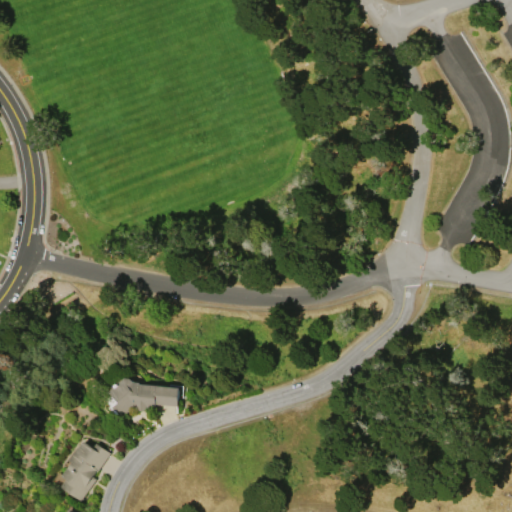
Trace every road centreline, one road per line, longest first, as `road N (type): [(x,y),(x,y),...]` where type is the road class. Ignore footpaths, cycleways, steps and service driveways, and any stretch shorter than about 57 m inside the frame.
road 1 (residential): [(27,256),(233,295),(338,292),(372,274),(431,271),(511,291)]
road 2 (residential): [(403,274),(392,324),(362,356),(308,392),(155,438),(123,473),(110,511)]
road 3 (residential): [(389,26),(423,121),(419,205),(403,274)]
road 4 (tertiary): [(0,91),(30,161),(27,256)]
